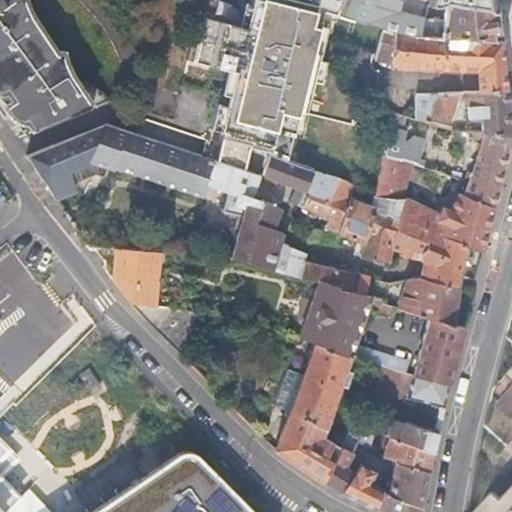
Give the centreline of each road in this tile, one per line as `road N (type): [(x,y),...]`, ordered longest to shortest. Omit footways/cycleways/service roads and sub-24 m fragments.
road 1 (residential): [(33,210),(109,306),(263,458),(344,511)]
road 2 (residential): [(511,239),(449,511)]
